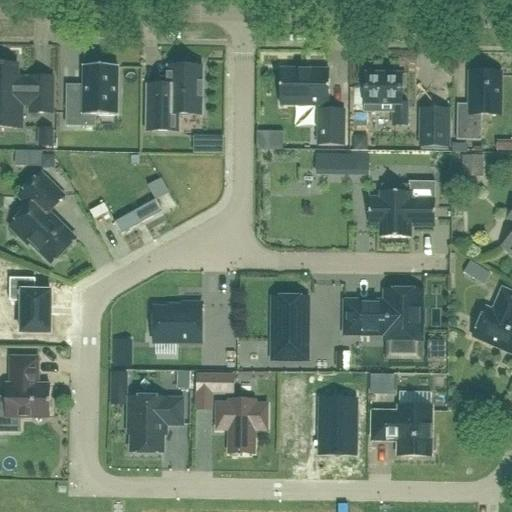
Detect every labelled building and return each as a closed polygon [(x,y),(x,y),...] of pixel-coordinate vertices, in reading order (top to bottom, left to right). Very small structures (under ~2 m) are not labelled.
[(0,129),(20,129),(21,106),(30,106),(30,114),(52,114),(52,79),(31,79),(31,80),(21,80),(21,79),(17,78),(17,66),(0,66),(0,129)] [(83,96),(67,95),(66,127),(95,128),(95,117),(117,117),(118,68),(83,67),(83,96)] [(168,88),(147,87),(146,132),(178,133),(178,116),(202,117),(203,69),(168,68),(168,88)] [(329,72),(280,71),(280,106),(319,107),(319,111),(318,111),(318,147),(343,147),(344,111),(329,111),(329,72)] [(501,74),(469,74),(469,106),(457,105),(456,142),(481,142),(481,116),(500,117),(501,74)] [(364,106),(392,106),(392,127),(407,127),(407,105),(401,105),(401,76),(365,75),(364,106)] [(450,110),(418,110),(418,149),(450,149),(450,110)] [(210,137),(209,155),(223,155),(224,138),(210,137)] [(316,155),(315,176),(367,177),(368,156),(316,155)] [(42,156),(42,171),(50,171),(55,165),(55,156),(42,156)] [(482,178),(482,157),(461,157),(461,178),(482,178)] [(41,176),(19,198),(29,209),(10,228),(28,246),(30,244),(51,265),(75,241),(48,214),(64,198),(41,176)] [(156,201),(156,202),(170,195),(162,179),(148,187),(156,201)] [(381,186),(381,206),(372,206),(372,221),(381,221),(381,239),(409,239),(409,227),(435,227),(435,201),(410,201),(410,186),(381,186)] [(156,201),(114,224),(121,236),(162,213),(156,202),(156,201)] [(511,214),(507,220),(511,225),(511,237),(502,248),(511,257),(511,214)] [(511,293),(502,290),(492,312),(486,309),(473,339),(511,355),(511,293)] [(385,342),(385,362),(421,362),(421,326),(424,326),(424,312),(421,312),(421,292),(386,292),(385,304),(345,304),(345,336),(385,336),(385,342)] [(313,299),(275,298),(274,362),(312,363),(313,299)] [(182,310),(154,310),(154,344),(201,344),(201,306),(182,306),(182,310)] [(11,359),(11,386),(5,386),(5,418),(49,419),(50,387),(37,387),(37,360),(11,359)] [(127,374),(111,375),(112,389),(127,388),(127,374)] [(233,378),(197,377),(197,393),(233,394),(233,378)] [(393,380),(372,380),(372,397),(392,397),(393,380)] [(325,423),(341,417),(333,397),(318,402),(325,423)] [(129,399),(128,436),(131,436),(131,454),(162,454),(162,436),(165,437),(165,427),(182,427),(182,402),(166,402),(166,400),(129,399)] [(266,407),(217,406),(217,430),(229,430),(229,455),(253,455),(254,431),(266,431),(266,407)] [(435,439),(430,439),(431,408),(399,408),(399,415),(372,414),(372,442),(391,442),(391,440),(398,440),(398,458),(430,458),(430,452),(435,452),(435,439)]
